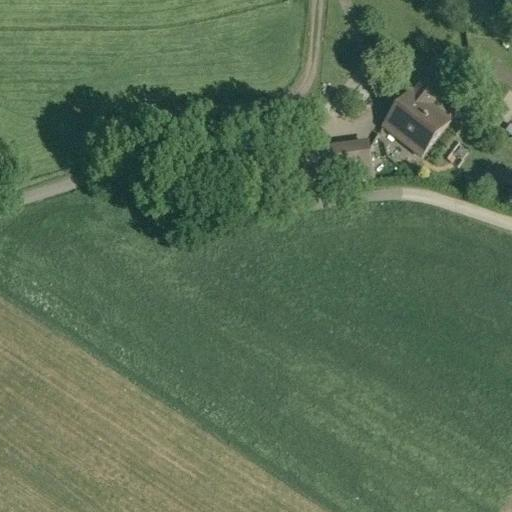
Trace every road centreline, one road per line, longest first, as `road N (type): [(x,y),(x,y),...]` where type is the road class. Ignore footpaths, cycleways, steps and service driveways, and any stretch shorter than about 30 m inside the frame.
road 1 (unclassified): [(511,226),(411,197),(298,204),(140,170),(72,179),(0,205)]
road 2 (track): [(140,170),(166,117),(268,103),(303,86),(319,0)]
